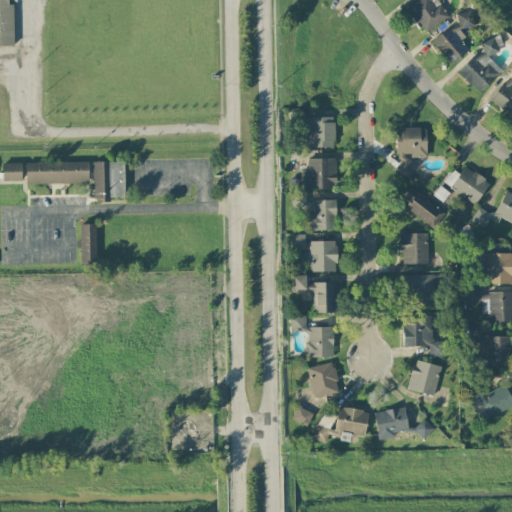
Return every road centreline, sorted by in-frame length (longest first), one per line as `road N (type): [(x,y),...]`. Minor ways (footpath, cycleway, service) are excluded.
road 1 (secondary): [(269,511),(260,0)]
road 2 (secondary): [(226,0),(234,511)]
road 3 (residential): [(401,51),(379,73),(366,121),(368,358)]
road 4 (residential): [(511,155),(438,94),(362,0)]
